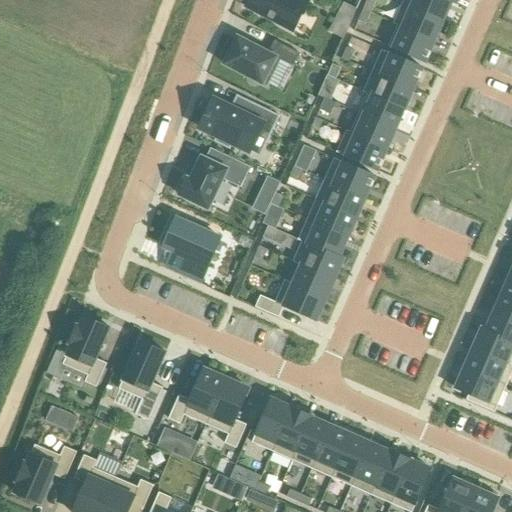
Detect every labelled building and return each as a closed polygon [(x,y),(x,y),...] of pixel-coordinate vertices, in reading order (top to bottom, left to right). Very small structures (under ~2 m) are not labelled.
[(249,0),(246,8),(293,32),(309,1),(306,0),(249,0)] [(371,0),(367,0),(364,10),(371,13),(376,2),(371,0)] [(403,0),(402,3),(444,21),(452,2),(456,4),(456,3),(449,0),(403,0)] [(343,3),(337,15),(351,21),(356,9),(343,3)] [(394,23),(435,41),(444,21),(402,3),(394,23)] [(364,10),(359,21),(366,24),(371,13),(364,10)] [(398,26),(388,47),(425,63),(435,41),(394,23),(393,24),(398,26)] [(238,38),(224,65),(267,86),(268,84),(281,60),(291,65),(293,67),(299,54),(275,41),(268,53),(238,38)] [(347,47),(343,58),(350,62),(355,50),(347,47)] [(372,71),(372,72),(413,90),(414,90),(423,69),(382,50),(372,71)] [(332,66),(328,76),(336,80),(341,69),(333,65),(332,66)] [(364,92),(405,110),(413,90),(372,72),(364,92)] [(328,76),(319,96),(325,98),(331,101),(340,81),(336,80),(328,76)] [(368,94),(359,114),(396,130),(405,110),(364,92),(363,93),(368,94)] [(325,98),(320,110),(331,115),(336,103),(331,101),(325,98)] [(214,100),(200,129),(217,137),(214,142),(229,150),(232,144),(249,152),(260,130),(271,135),(280,116),(246,100),(240,113),(231,108),(214,100)] [(346,131),(387,150),(387,149),(396,130),(359,114),(351,132),(347,130),(346,131)] [(316,118),(311,129),(319,132),(323,121),(316,118)] [(346,131),(337,153),(378,171),(387,150),(346,131)] [(187,179),(179,196),(208,209),(223,179),(241,188),(251,168),(222,153),(216,164),(206,159),(202,158),(195,172),(191,180),(189,179),(187,179)] [(307,171),(310,163),(298,158),(295,166),(303,169),(307,171)] [(334,159),(325,179),(367,197),(375,177),(334,159)] [(295,166),(290,177),(298,180),(303,169),(295,166)] [(268,177),(262,188),(275,194),(276,192),(281,183),(268,177)] [(325,179),(316,199),(358,217),(366,199),(366,198),(367,197),(325,179)] [(277,193),(272,204),(280,207),(284,196),(277,193)] [(316,199),(307,219),(349,237),(358,217),(316,199)] [(272,204),(267,215),(275,218),(280,207),(272,204)] [(169,235),(164,248),(174,252),(192,260),(186,275),(196,280),(203,265),(208,267),(221,238),(177,219),(175,223),(171,221),(165,233),(169,235)] [(307,219),(298,240),(301,242),(340,258),(348,239),(349,239),(349,238),(349,237),(307,219)] [(268,227),(264,237),(272,240),(275,242),(279,232),(276,230),(275,230),(268,227)] [(301,242),(293,262),(301,266),(334,280),(344,259),(340,258),(301,242)] [(260,246),(255,258),(262,261),(267,250),(260,246)] [(301,266),(294,284),(326,298),(334,280),(301,266)] [(510,276),(503,292),(511,296),(511,272),(511,273),(510,274),(510,275),(510,276)] [(261,296),(255,308),(279,318),(284,307),(316,321),(326,298),(294,284),(285,280),(275,302),(261,296)] [(494,312),(493,312),(496,314),(511,321),(511,296),(503,292),(502,294),(494,312)] [(494,313),(486,331),(511,342),(511,321),(496,314),(493,312),(493,313),(494,313)] [(69,351),(63,365),(88,376),(85,382),(86,383),(97,387),(107,364),(96,359),(110,328),(84,317),(80,327),(77,326),(69,345),(71,346),(69,351)] [(482,330),(474,348),(511,364),(511,362),(511,342),(486,331),(482,329),(482,330)] [(140,341),(119,389),(142,400),(136,415),(149,421),(163,388),(152,383),(166,353),(140,341)] [(465,367),(465,369),(506,387),(507,386),(511,374),(511,364),(474,348),(474,349),(465,367)] [(179,395),(169,419),(180,424),(184,416),(206,425),(227,379),(204,369),(190,400),(179,395)] [(465,369),(456,389),(469,395),(467,400),(495,413),(506,387),(465,369)] [(227,379),(206,425),(229,435),(225,444),(236,449),(247,425),(236,420),(249,389),(227,379)] [(271,399),(252,443),(272,452),(273,452),(292,408),(291,408),(271,399)] [(292,408),(273,452),(292,461),(312,417),(311,417),(292,408)] [(62,427),(72,432),(78,417),(69,413),(62,427)] [(312,417),(292,461),(312,469),(331,426),(331,425),(331,426),(313,418),(313,417),(312,417)] [(331,426),(312,469),(332,478),(351,434),(332,426),(331,426)] [(164,431),(157,446),(169,451),(175,436),(164,431)] [(351,434),(332,478),(352,487),(371,443),(370,443),(351,434)] [(371,443),(352,487),(371,496),(391,451),(390,451),(372,443),(371,443)] [(19,483),(14,493),(40,505),(53,475),(65,480),(77,452),(65,447),(61,456),(35,445),(27,464),(25,463),(17,482),(19,483)] [(391,451),(371,496),(372,496),(391,504),(411,460),(392,452),(391,451)] [(86,484),(73,511),(101,511),(116,478),(94,468),(97,461),(84,455),(74,479),(86,484)] [(273,475),(276,462),(252,457),(250,469),(273,475)] [(411,460),(391,504),(392,505),(408,511),(412,511),(431,470),(411,461),(412,461),(411,461),(411,460)] [(235,467),(230,479),(235,481),(238,482),(243,471),(235,467)] [(116,478),(101,511),(128,511),(132,504),(143,509),(154,486),(141,480),(138,487),(116,478)] [(428,505),(425,511),(465,511),(476,489),(453,479),(440,510),(428,505)] [(238,482),(235,481),(229,494),(243,500),(248,487),(238,482)] [(259,483),(256,490),(260,492),(267,495),(270,487),(259,483)] [(252,488),(247,499),(255,503),(260,492),(256,490),(252,488)] [(476,489),(465,511),(493,511),(499,499),(496,498),(497,495),(484,489),(483,492),(476,489)] [(290,490),(287,497),(298,502),(301,495),(290,490)] [(171,511),(167,510),(172,498),(159,493),(150,511),(171,511)] [(301,495),(298,502),(309,507),(312,499),(301,495)]
